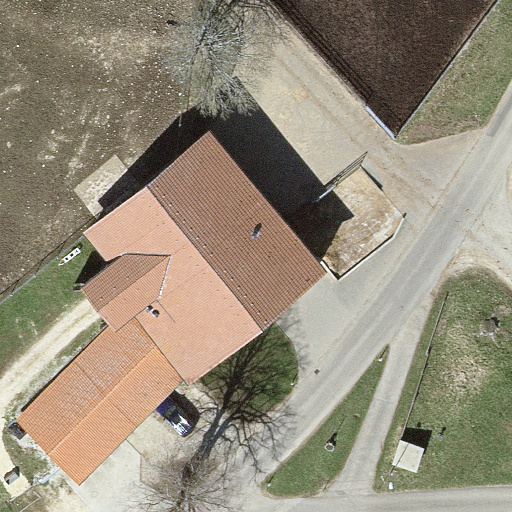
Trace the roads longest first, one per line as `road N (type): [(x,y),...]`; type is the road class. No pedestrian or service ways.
road 1 (unclassified): [(419,244),(308,396),(195,511)]
road 2 (residential): [(358,511),(419,244)]
road 3 (unclassified): [(511,71),(458,179)]
